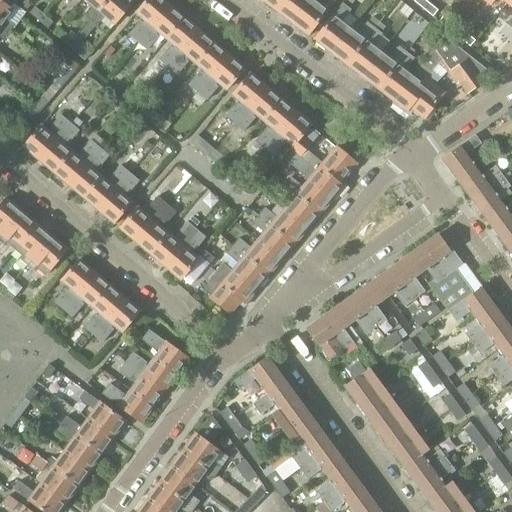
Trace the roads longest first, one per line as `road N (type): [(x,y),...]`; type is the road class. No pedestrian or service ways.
road 1 (residential): [(0,158),(224,349)]
road 2 (residential): [(417,154),(404,136),(219,0)]
road 3 (residential): [(265,322),(405,511)]
road 4 (residential): [(417,154),(394,167),(265,322)]
road 5 (residential): [(265,322),(440,197)]
road 6 (residential): [(109,511),(224,349)]
road 7 (residential): [(511,294),(440,197)]
